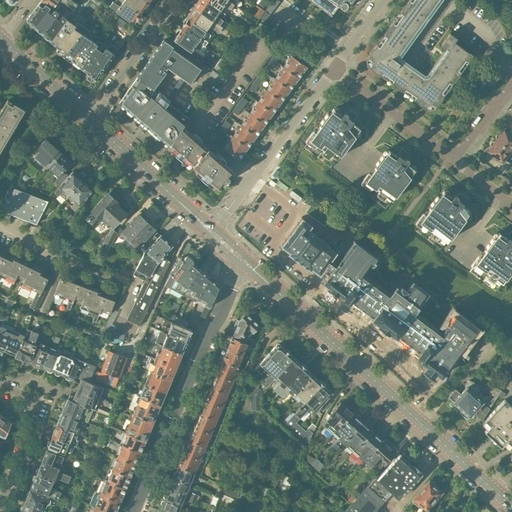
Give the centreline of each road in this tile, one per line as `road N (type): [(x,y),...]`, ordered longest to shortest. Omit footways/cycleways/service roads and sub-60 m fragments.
road 1 (secondary): [(511,509),(239,259)]
road 2 (residential): [(134,511),(239,259)]
road 3 (residential): [(213,232),(335,68)]
road 4 (secondary): [(213,232),(89,119)]
road 5 (residential): [(455,159),(335,68)]
road 6 (residential): [(89,119),(175,0)]
road 7 (residential): [(0,385),(35,407),(0,502)]
road 8 (residential): [(121,285),(0,229)]
